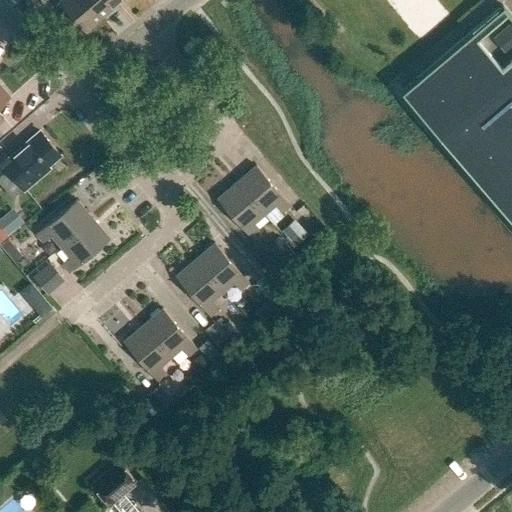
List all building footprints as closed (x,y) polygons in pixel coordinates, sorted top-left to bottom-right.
[(87,0),(59,0),(59,1),(85,31),(102,17),(87,0)] [(87,0),(102,17),(118,3),(115,0),(87,0)] [(511,14),(503,4),(416,77),(401,90),(490,196),(511,221),(511,14)] [(0,121),(3,118),(0,114),(0,105),(10,97),(0,85),(0,121)] [(40,131),(8,158),(0,148),(0,172),(6,168),(23,189),(49,167),(47,164),(60,154),(40,131)] [(256,165),(236,181),(264,213),(275,204),(282,212),(290,205),(256,165)] [(217,198),(251,238),(260,231),(253,223),(264,213),(236,181),(217,198)] [(60,246),(93,218),(76,199),(36,233),(43,242),(51,235),(60,246)] [(9,234),(26,221),(16,208),(0,221),(0,239),(2,242),(11,236),(9,234)] [(62,263),(69,272),(109,238),(93,218),(60,246),(70,256),(62,263)] [(296,222),(285,232),(296,244),(307,234),(296,222)] [(278,235),(259,251),(273,268),(292,252),(278,235)] [(214,242),(195,259),(222,291),(233,282),(240,290),(249,282),(214,242)] [(175,275),(210,316),(218,308),(211,300),(222,291),(195,259),(175,275)] [(63,278),(50,262),(33,277),(46,292),(63,278)] [(273,269),(256,284),(270,300),(287,286),(273,269)] [(37,303),(37,310),(41,314),(50,307),(42,299),(37,303)] [(163,307),(143,324),(170,356),(181,347),(188,355),(197,348),(163,307)] [(228,321),(210,336),(223,352),(242,336),(228,321)] [(123,341),(158,381),(166,374),(159,366),(170,356),(143,324),(123,341)] [(211,365),(202,354),(193,361),(202,372),(211,365)] [(146,395),(159,411),(170,401),(156,386),(146,395)] [(114,457),(86,481),(105,504),(134,480),(114,457)]
